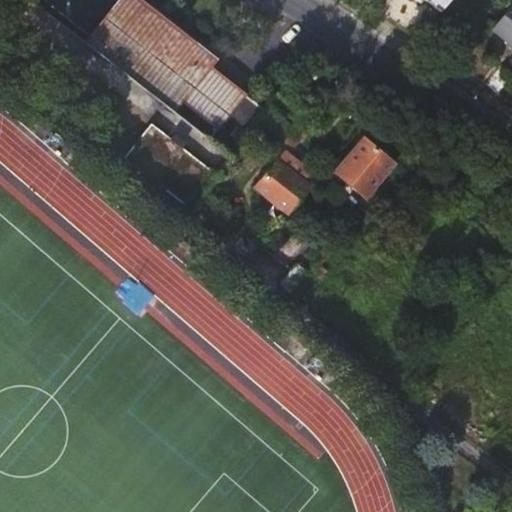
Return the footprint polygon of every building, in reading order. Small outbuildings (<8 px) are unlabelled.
[(181,119),(209,84),(206,82),(201,78),(207,72),(116,0),(101,19),(82,44),(173,113),(181,119)] [(413,4),(407,0),(399,0),(387,14),(397,21),(413,4)] [(424,0),(439,12),(448,0),(424,0)] [(511,7),(492,31),(511,46),(511,7)] [(487,83),(501,95),(511,80),(511,79),(511,71),(503,64),(487,83)] [(234,104),(209,84),(181,119),(207,139),(234,104)] [(255,121),(234,104),(207,139),(227,156),(255,121)] [(306,129),(297,122),(277,147),(279,150),(287,145),(291,148),(306,129)] [(214,180),(150,129),(124,161),(188,212),(214,180)] [(392,165),(360,139),(332,174),(364,200),(392,165)] [(302,183),(275,162),(250,193),(258,199),(262,195),(286,214),(315,179),(309,175),(302,183)] [(418,188),(416,186),(412,182),(401,173),(383,197),(400,210),(418,188)] [(412,182),(416,186),(420,181),(416,177),(412,182)] [(318,184),(312,190),(317,194),(322,188),(318,184)] [(436,210),(422,198),(414,208),(429,219),(436,210)] [(355,269),(342,258),(324,281),(337,292),(355,269)] [(307,272),(296,264),(280,284),(291,292),(307,272)]
